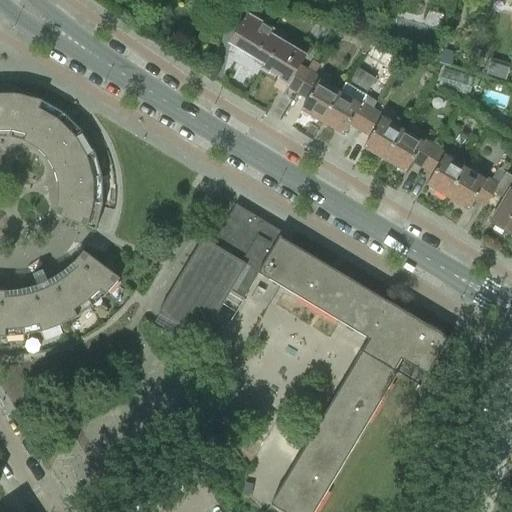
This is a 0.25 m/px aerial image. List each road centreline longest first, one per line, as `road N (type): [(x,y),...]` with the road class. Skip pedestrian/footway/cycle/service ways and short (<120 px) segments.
road 1 (tertiary): [(511,309),(169,103),(15,0)]
road 2 (residential): [(470,511),(511,382)]
